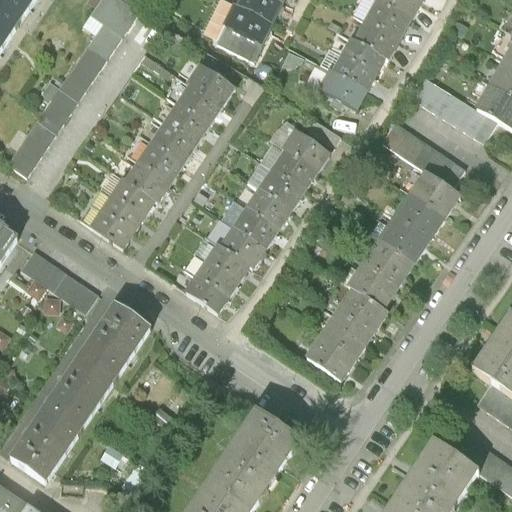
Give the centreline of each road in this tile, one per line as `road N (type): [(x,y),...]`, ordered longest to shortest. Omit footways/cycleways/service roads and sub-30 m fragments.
road 1 (residential): [(452,0),(218,348)]
road 2 (residential): [(218,348),(0,196)]
road 3 (residential): [(366,443),(511,222)]
road 4 (residential): [(366,443),(218,348)]
